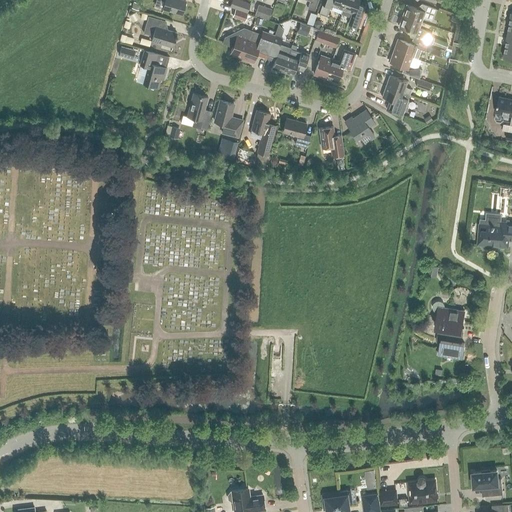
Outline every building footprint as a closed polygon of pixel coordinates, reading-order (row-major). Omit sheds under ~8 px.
[(163,9),(182,14),(186,1),(180,0),(161,0),(165,1),(163,9)] [(250,3),(241,0),(232,0),(230,7),(247,12),(250,3)] [(315,11),(318,0),(309,0),(310,0),(308,8),(315,11)] [(341,14),(343,10),(346,0),(324,0),(319,14),(326,16),(329,10),(341,14)] [(358,4),(359,0),(346,0),(343,10),(341,14),(348,17),(350,13),(354,14),(350,25),(358,27),(365,7),(358,4)] [(132,8),(139,10),(141,4),(133,2),(132,8)] [(431,20),(436,9),(422,4),(420,10),(406,5),(403,16),(421,22),(423,17),(431,20)] [(269,20),(272,9),(259,5),(255,15),(269,20)] [(235,9),(233,17),(245,21),(248,13),(235,9)] [(136,11),(129,15),(133,23),(140,19),(136,11)] [(173,47),(177,33),(159,28),(162,20),(148,16),(143,33),(153,36),(151,41),(173,47)] [(430,45),(433,38),(432,34),(425,32),(424,30),(419,28),(421,22),(403,16),(399,27),(408,30),(410,37),(413,39),(422,42),(430,45)] [(300,32),(309,35),(312,26),(303,23),(300,32)] [(230,54),(242,58),(248,39),(251,32),(244,29),(225,38),(223,43),(233,46),(230,54)] [(316,40),(335,47),(338,37),(319,30),(316,40)] [(248,39),(242,58),(253,62),(256,56),(266,59),(274,35),(263,31),(259,43),(248,39)] [(291,48),(286,47),(284,52),(278,50),(282,38),(275,36),(266,59),(274,62),(271,69),(282,72),(291,48)] [(151,41),(141,38),(140,44),(149,46),(151,41)] [(448,43),(434,38),(432,44),(446,49),(448,43)] [(430,45),(422,42),(413,39),(411,44),(398,39),(394,51),(412,57),(417,59),(420,49),(427,52),(430,45)] [(292,45),(291,48),(282,72),(293,76),(297,64),(304,66),(303,70),(309,55),(302,52),(301,53),(295,51),(297,46),(292,45)] [(133,59),(135,50),(121,46),(118,55),(133,59)] [(511,59),(511,47),(505,46),(503,58),(511,59)] [(144,50),(140,65),(148,67),(143,84),(158,88),(162,74),(165,75),(167,68),(155,64),(158,54),(144,50)] [(339,62),(332,60),(326,78),(337,83),(343,66),(350,68),(355,54),(344,50),(339,62)] [(411,57),(394,51),(390,63),(403,67),(402,73),(419,79),(422,70),(408,65),(411,57)] [(314,74),(326,78),(332,60),(321,56),(314,74)] [(408,82),(389,75),(386,86),(410,94),(412,89),(406,87),(408,82)] [(416,85),(430,89),(432,83),(419,79),(416,85)] [(408,100),(410,94),(386,86),(382,97),(390,100),(386,109),(403,115),(405,107),(407,106),(409,102),(408,100)] [(208,97),(193,93),(187,116),(196,119),(194,127),(206,130),(211,114),(204,112),(208,97)] [(511,99),(499,97),(496,112),(511,116),(510,125),(511,125),(511,132),(508,132),(506,140),(511,140),(511,99)] [(215,122),(224,124),(222,133),(238,137),(243,120),(230,117),(234,104),(220,100),(215,122)] [(259,145),(257,152),(258,152),(268,155),(276,125),(268,123),(270,114),(256,110),(251,130),(262,133),(259,145)] [(364,143),(374,136),(368,126),(374,122),(366,110),(353,119),(352,118),(345,122),(356,139),(360,136),(364,143)] [(311,136),(303,134),(306,123),(286,118),(283,132),(297,136),(295,144),(307,148),(311,136)] [(344,155),(341,134),(334,135),(333,126),(319,128),(322,148),(330,147),(332,157),(344,155)] [(172,127),(169,137),(176,138),(178,128),(172,127)] [(350,132),(346,135),(349,140),(354,137),(350,132)] [(391,134),(386,138),(390,144),(395,140),(391,134)] [(227,146),(223,145),(220,155),(234,159),(238,145),(228,142),(227,146)] [(258,152),(257,157),(259,158),(269,160),(270,156),(268,155),(258,152)] [(505,228),(499,227),(500,214),(486,212),(486,219),(481,219),(479,243),(507,246),(507,239),(511,239),(511,224),(506,224),(505,228)] [(110,256),(111,245),(102,244),(101,255),(110,256)] [(444,306),(444,304),(443,303),(442,302),(440,301),(438,301),(437,301),(435,302),(434,303),(433,304),(433,306),(433,307),(433,309),(434,310),(435,311),(436,312),(438,313),(435,327),(439,327),(437,341),(440,342),(438,355),(462,359),(464,343),(462,343),(464,330),(463,329),(465,311),(444,308),(444,307),(444,306)] [(485,485),(486,496),(503,494),(502,479),(498,479),(497,471),(491,471),(491,470),(482,470),(482,472),(473,473),(474,486),(485,485)] [(423,477),(420,478),(418,480),(418,481),(409,482),(411,502),(436,500),(436,498),(436,493),(435,480),(426,481),(425,480),(423,477)] [(366,480),(367,489),(376,488),(375,479),(366,480)] [(231,502),(233,502),(234,511),(251,511),(265,510),(263,495),(249,497),(248,488),(232,491),(232,492),(230,492),(228,495),(228,500),(231,502)] [(396,490),(380,492),(381,505),(397,503),(396,490)] [(347,495),(348,495),(348,491),(339,492),(339,493),(323,495),(325,508),(328,508),(328,511),(339,511),(349,511),(347,495)] [(379,511),(377,495),(363,497),(365,511),(379,511)]
